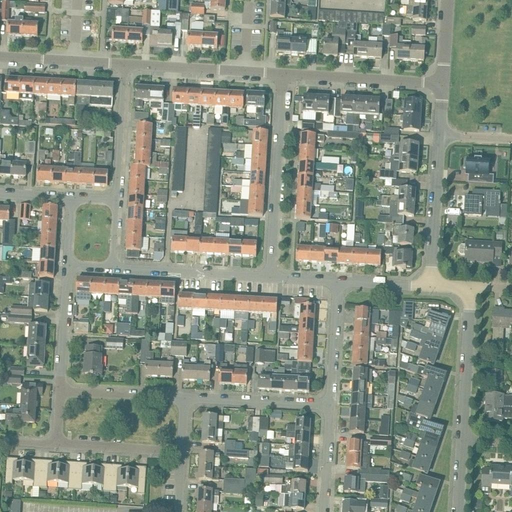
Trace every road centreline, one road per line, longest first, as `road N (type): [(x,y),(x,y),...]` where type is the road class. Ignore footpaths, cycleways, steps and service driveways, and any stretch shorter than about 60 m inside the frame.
road 1 (residential): [(270,277),(282,73)]
road 2 (residential): [(442,82),(282,73)]
road 3 (residential): [(282,73),(123,64)]
road 4 (residential): [(270,277),(111,268)]
road 5 (residential): [(461,440),(470,287)]
road 6 (residential): [(430,286),(439,135)]
road 7 (residential): [(329,407),(183,398)]
road 8 (residential): [(115,200),(123,64)]
road 9 (residential): [(329,407),(336,281)]
road 10 (residential): [(60,391),(67,265)]
road 11 (residential): [(180,450),(57,443)]
road 12 (residential): [(183,398),(60,391)]
